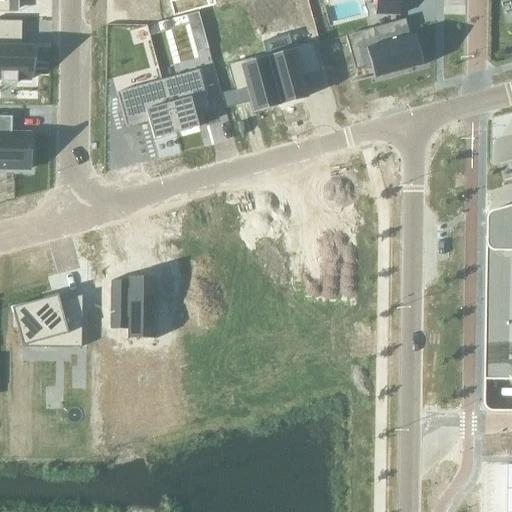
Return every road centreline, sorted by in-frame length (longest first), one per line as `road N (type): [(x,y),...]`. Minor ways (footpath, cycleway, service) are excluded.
road 1 (unclassified): [(412,122),(408,422)]
road 2 (residential): [(362,135),(75,214)]
road 3 (residential): [(70,0),(67,187),(75,214)]
